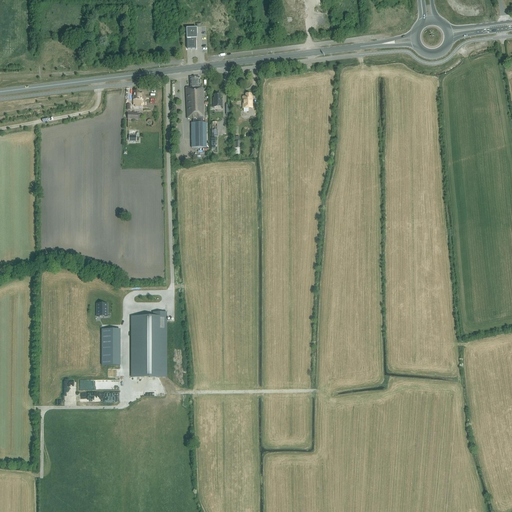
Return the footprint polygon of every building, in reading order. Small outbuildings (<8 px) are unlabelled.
[(197,39),(197,28),(186,29),(186,39),(187,39),(187,49),(189,49),(194,49),(196,49),(196,39),(197,39)] [(187,119),(192,119),(193,123),(191,123),(191,149),(206,148),(206,123),(203,123),(203,119),(204,118),(203,88),(199,88),(199,78),(190,78),(190,88),(185,89),(187,119)] [(133,99),(133,100),(133,106),(143,106),(143,100),(139,100),(139,96),(138,96),(138,92),(133,92),(133,96),(133,97),(132,98),(133,99)] [(248,112),(248,109),(252,108),(252,97),(251,97),(251,94),(245,94),(245,97),(242,97),(243,109),(244,112),(248,112)] [(214,95),(214,100),(214,102),(212,102),(212,108),(221,108),(221,102),(220,102),(220,100),(220,95),(214,95)] [(97,305),(97,317),(107,317),(107,305),(104,305),(104,304),(99,304),(99,305),(97,305)] [(166,313),(153,313),(153,318),(132,318),(132,377),(165,377),(166,313)] [(120,330),(102,330),(102,346),(120,346),(120,330)]
